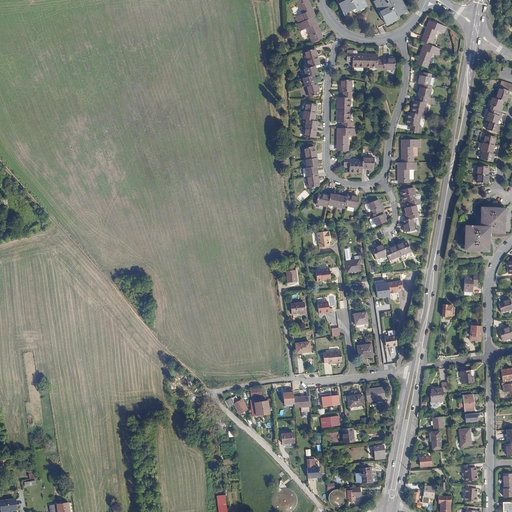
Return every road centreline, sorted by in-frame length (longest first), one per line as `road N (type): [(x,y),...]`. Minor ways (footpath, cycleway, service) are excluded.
road 1 (secondary): [(394,506),(479,33)]
road 2 (secondary): [(472,24),(412,371)]
road 3 (track): [(0,161),(212,394)]
road 4 (residential): [(340,29),(327,86),(327,170),(351,184),(381,176)]
road 5 (residential): [(324,511),(212,394)]
road 6 (residential): [(354,378),(274,380),(212,394)]
road 7 (secondary): [(412,371),(385,506)]
road 8 (residential): [(489,355),(490,274),(511,241)]
